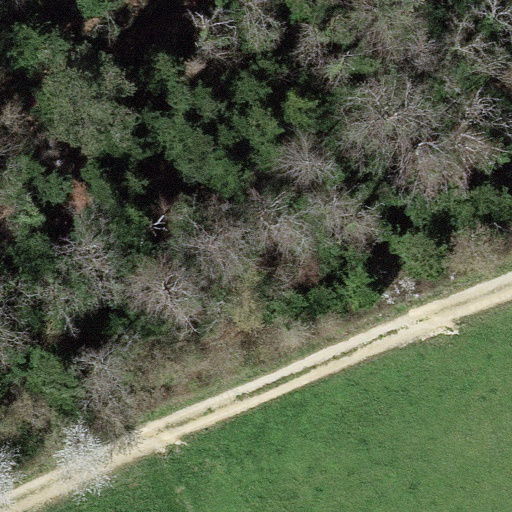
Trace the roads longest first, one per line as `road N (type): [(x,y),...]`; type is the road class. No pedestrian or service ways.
road 1 (track): [(511,289),(14,511)]
road 2 (track): [(0,95),(182,0)]
